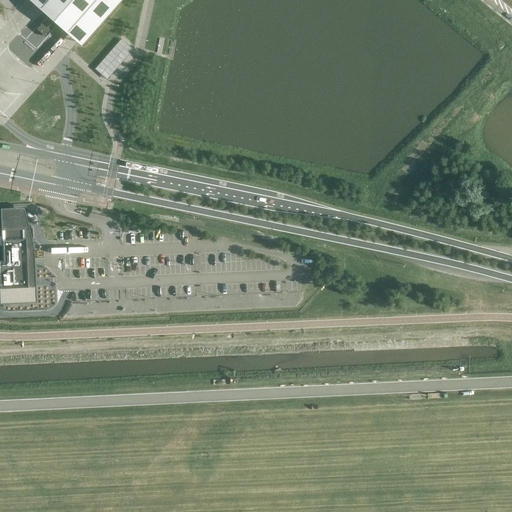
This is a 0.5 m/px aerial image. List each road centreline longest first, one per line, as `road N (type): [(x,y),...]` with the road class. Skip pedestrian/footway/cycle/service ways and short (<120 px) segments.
road 1 (tertiary): [(511,259),(66,160)]
road 2 (tertiary): [(66,185),(511,281)]
